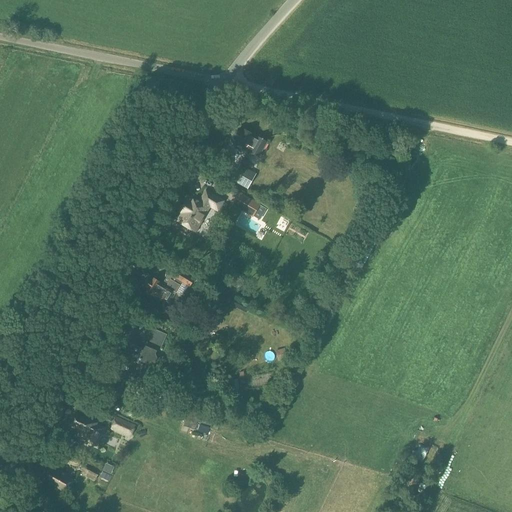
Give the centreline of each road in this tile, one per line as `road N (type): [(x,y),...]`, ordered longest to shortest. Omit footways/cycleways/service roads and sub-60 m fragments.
road 1 (unclassified): [(0,501),(222,82)]
road 2 (track): [(511,144),(222,82)]
road 3 (unclassified): [(222,82),(0,36)]
